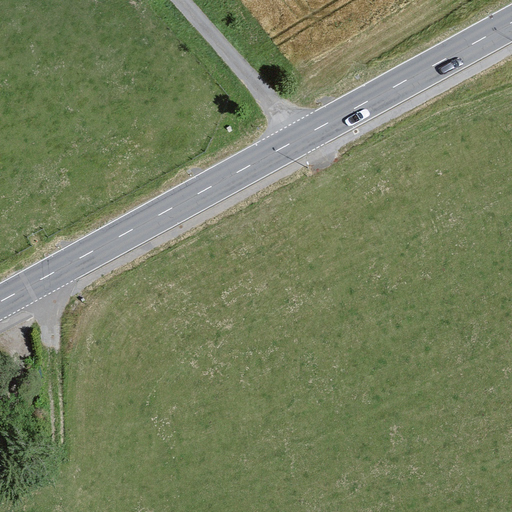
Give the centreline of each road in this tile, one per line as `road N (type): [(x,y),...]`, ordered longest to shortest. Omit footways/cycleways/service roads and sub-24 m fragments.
road 1 (secondary): [(511,22),(0,303)]
road 2 (track): [(42,279),(58,450)]
